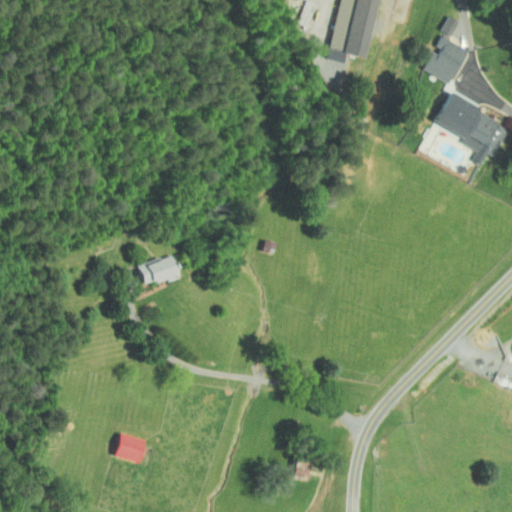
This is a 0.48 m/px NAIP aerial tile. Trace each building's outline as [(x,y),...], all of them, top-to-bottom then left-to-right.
[(364,0),(326,0),(317,44),(354,52),(364,0)] [(429,25),(439,30),(447,15),(437,9),(429,25)] [(411,63),(437,79),(457,46),(430,30),(411,63)] [(422,119),(467,142),(460,155),(469,160),(481,137),(488,140),(498,122),(437,89),(422,119)] [(125,258),(131,277),(144,273),(145,277),(167,270),(160,248),(125,258)] [(102,449),(126,456),(133,434),(108,426),(102,449)]
